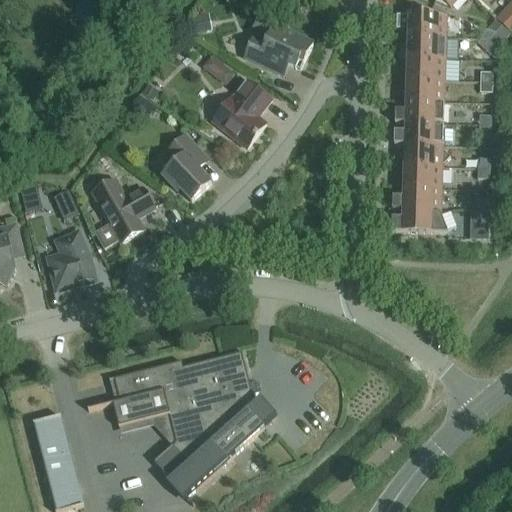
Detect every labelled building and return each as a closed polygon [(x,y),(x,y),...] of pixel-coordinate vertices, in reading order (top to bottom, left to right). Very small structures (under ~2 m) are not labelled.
[(460,0),(440,0),(451,10),(460,0)] [(409,32),(409,40),(446,41),(447,19),(426,18),(429,11),(422,8),(412,8),(412,18),(397,17),(396,31),(409,32)] [(511,22),(510,21),(503,28),(511,36),(511,35),(511,22)] [(245,61),(284,80),(289,68),(301,74),(314,46),(275,28),(268,43),(256,37),(245,61)] [(503,28),(496,35),(505,43),(511,36),(503,28)] [(496,35),(489,42),(498,51),(505,43),(496,35)] [(409,40),(408,62),(446,63),(446,41),(409,40)] [(498,51),(489,42),(482,50),(491,58),(498,51)] [(408,62),(407,83),(445,85),(446,63),(408,62)] [(481,76),(481,86),(493,86),(493,76),(481,76)] [(407,83),(407,105),(444,106),(445,85),(407,83)] [(213,125),(248,152),(267,127),(258,121),(272,103),(247,84),(234,102),(232,100),(213,125)] [(493,86),(481,86),(480,96),(493,96),(493,86)] [(395,126),(406,127),(444,128),(444,106),(407,105),(406,114),(396,114),(395,126)] [(480,119),(479,129),(492,129),(492,119),(480,119)] [(406,127),(405,148),(443,149),(444,128),(406,127)] [(492,129),(479,129),(479,139),(491,139),(492,129)] [(212,186),(199,173),(209,163),(185,139),(167,156),(177,166),(163,179),(178,195),(180,192),(192,205),(212,186)] [(405,148),(405,170),(443,171),(443,168),(451,160),(443,152),(443,149),(405,148)] [(478,162),(478,172),(490,172),(491,162),(478,162)] [(405,170),(404,191),(442,192),(443,171),(405,170)] [(490,172),(478,172),(478,182),(490,182),(490,172)] [(95,204),(121,247),(145,233),(139,223),(156,213),(144,191),(127,201),(118,189),(95,204)] [(403,213),(441,214),(442,192),(404,191),(404,200),(393,200),(393,211),(393,212),(403,213)] [(477,203),(477,215),(489,215),(489,203),(477,203)] [(441,214),(403,213),(403,221),(393,221),(392,235),(448,237),(448,234),(441,217),(441,214)] [(489,215),(477,215),(477,227),(489,227),(489,215)] [(0,285),(6,289),(7,289),(16,274),(11,255),(23,252),(17,227),(0,231),(0,285)] [(47,261),(56,296),(97,285),(91,261),(80,235),(60,243),(64,257),(47,261)] [(120,405),(88,413),(89,414),(113,408),(119,431),(170,418),(176,446),(172,449),(194,473),(216,453),(227,466),(266,431),(246,408),(253,401),(246,373),(247,373),(242,356),(184,370),(182,365),(172,367),(110,383),(110,384),(115,383),(120,405)] [(33,427),(55,511),(76,511),(84,510),(61,419),(33,427)]
